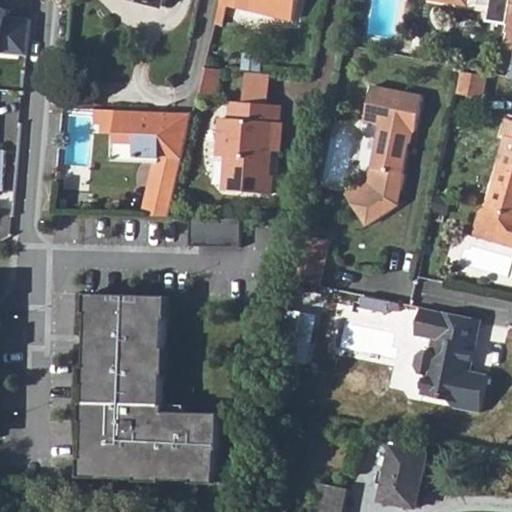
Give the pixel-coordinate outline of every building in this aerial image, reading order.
[(135,0),(164,8),(165,0),(135,0)] [(220,0),(219,6),(214,25),(222,27),(226,8),(292,23),(296,0),(220,0)] [(491,0),(487,28),(506,31),(511,5),(511,0),(430,0),(430,1),(458,6),(458,0),(491,0)] [(458,0),(458,6),(470,8),(471,0),(458,0)] [(0,49),(27,52),(30,16),(5,14),(6,7),(0,5),(0,49)] [(214,97),(221,69),(204,68),(198,93),(214,97)] [(267,74),(244,73),(244,103),(267,104),(267,74)] [(462,73),(457,93),(477,97),(478,97),(479,97),(481,96),(482,95),(483,94),(483,92),(486,78),(462,73)] [(372,160),(379,170),(375,190),(353,204),(367,226),(389,212),(398,205),(392,196),(401,191),(404,176),(402,175),(412,131),(417,132),(425,97),(373,85),(365,120),(385,125),(383,132),(378,134),(372,160)] [(267,104),(244,103),(243,120),(229,119),(220,119),(218,158),(226,159),(225,191),(272,192),(273,176),(269,176),(271,152),(272,123),(279,124),(280,104),(267,104)] [(229,119),(243,120),(244,103),(230,103),(229,119)] [(117,110),(94,109),(94,123),(100,123),(99,137),(116,138),(117,110)] [(172,113),(117,110),(116,138),(114,156),(158,159),(159,140),(167,140),(172,113)] [(158,159),(114,156),(114,161),(158,164),(145,216),(169,216),(193,114),(172,113),(167,140),(159,140),(158,159)] [(511,123),(505,122),(501,136),(504,137),(485,210),(478,213),(474,228),(478,234),(511,243),(511,123)] [(271,152),(283,152),(284,124),(279,124),(272,123),(271,152)] [(64,179),(57,178),(56,186),(63,187),(64,179)] [(446,201),(434,198),(431,213),(443,216),(446,201)] [(242,219),(191,217),(191,223),(190,247),(242,248),(242,223),(242,219)] [(324,228),(296,222),(294,234),(321,241),(324,228)] [(511,243),(478,234),(474,228),(472,238),(511,248),(511,243)] [(321,241),(294,234),(283,282),(312,288),(321,241)] [(162,297),(95,295),(94,313),(90,313),(89,333),(94,333),(93,349),(89,349),(88,369),(92,369),(92,385),(87,385),(87,405),(91,405),(91,422),(86,422),(85,460),(91,460),(90,479),(140,480),(140,474),(164,475),(164,481),(196,482),(196,476),(219,477),(220,451),(222,451),(223,414),(168,413),(168,406),(165,406),(166,375),(160,375),(161,350),(167,350),(168,319),(162,318),(162,297)] [(472,376),(483,322),(444,315),(438,343),(450,346),(448,357),(439,363),(432,354),(426,353),(418,356),(415,368),(419,373),(417,382),(422,384),(419,402),(447,408),(454,415),(479,419),(488,380),(472,376)] [(392,445),(380,503),(418,510),(429,453),(392,445)] [(344,511),(349,489),(321,484),(315,511),(344,511)]
